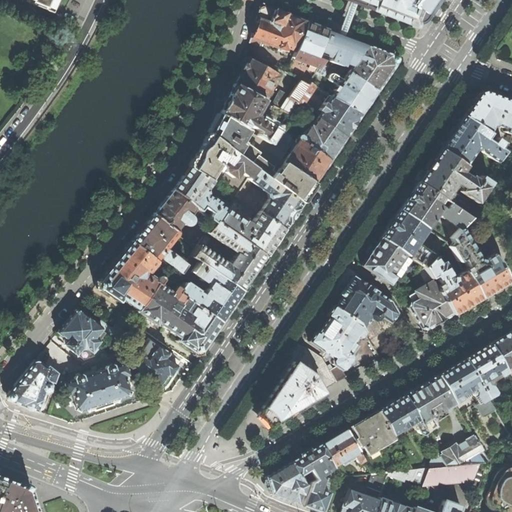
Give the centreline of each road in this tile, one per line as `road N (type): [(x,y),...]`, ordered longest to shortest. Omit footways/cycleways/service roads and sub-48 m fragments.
road 1 (secondary): [(426,51),(142,465)]
road 2 (secondary): [(182,476),(464,64)]
road 3 (residential): [(0,379),(184,146),(247,0)]
road 4 (residential): [(211,490),(511,305)]
road 5 (unclassified): [(100,0),(0,154)]
road 6 (primary): [(142,465),(0,427)]
road 7 (residential): [(292,0),(426,51)]
road 8 (primary): [(0,452),(119,499)]
